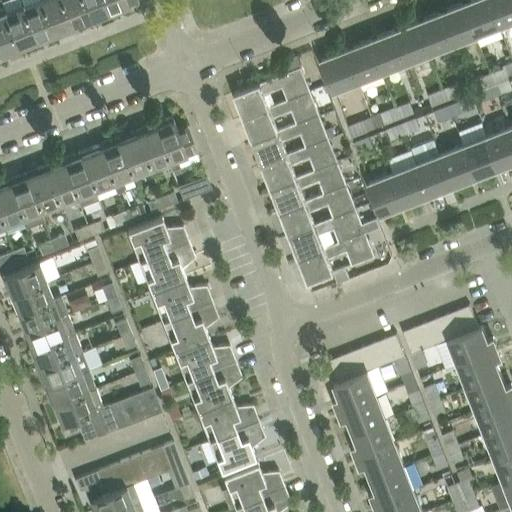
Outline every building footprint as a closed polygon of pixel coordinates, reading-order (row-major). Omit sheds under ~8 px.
[(43,0),(34,0),(24,4),(38,40),(39,42),(57,35),(43,0)] [(64,0),(43,0),(57,35),(62,32),(62,30),(74,25),(64,0)] [(64,0),(74,25),(75,27),(81,25),(80,23),(92,18),(85,0),(64,0)] [(106,0),(85,0),(92,18),(93,20),(111,13),(106,0)] [(106,0),(111,13),(130,5),(129,3),(137,0),(106,0)] [(490,0),(467,0),(464,1),(476,33),(500,24),(490,0)] [(511,0),(490,0),(500,24),(511,18),(511,0)] [(464,1),(441,10),(453,42),(476,33),(464,1)] [(24,4),(5,11),(20,49),(26,47),(25,45),(38,40),(24,4)] [(0,51),(2,56),(20,49),(5,11),(3,6),(0,7),(0,51)] [(441,10),(417,20),(429,51),(453,42),(441,10)] [(417,20),(394,29),(406,60),(429,51),(417,20)] [(394,29),(370,38),(382,70),(406,60),(394,29)] [(370,38),(347,47),(359,79),(382,70),(370,38)] [(359,79),(347,47),(323,57),(335,88),(359,79)] [(298,53),(279,61),(283,72),(302,65),(298,53)] [(505,67),(492,72),(496,82),(509,77),(508,74),(511,72),(511,61),(504,64),(505,67)] [(283,72),(235,91),(245,115),(271,105),(265,91),(283,84),(288,97),(312,89),(302,65),(283,72)] [(478,77),(482,88),(496,82),(492,72),(478,77)] [(496,82),(500,93),(511,88),(511,84),(510,80),(509,77),(496,82)] [(457,82),(443,87),(447,98),(462,92),(457,82)] [(496,82),(482,88),(486,99),(500,93),(496,82)] [(443,87),(429,93),(433,103),(447,98),(443,87)] [(271,105),(245,115),(254,138),(280,128),(275,115),(292,108),(298,121),(321,112),(312,89),(288,97),(271,105)] [(464,98),(450,104),(454,114),(468,109),(464,98)] [(411,100),(396,105),(401,116),(415,110),(411,100)] [(450,104),(435,109),(439,120),(454,114),(450,104)] [(396,105),(382,111),(386,122),(401,116),(396,105)] [(280,128),(254,138),(263,162),(289,152),(289,151),(284,138),(302,131),(307,145),(330,136),(321,112),(298,121),(280,128)] [(166,118),(154,122),(155,124),(169,160),(173,169),(181,165),(178,156),(188,152),(197,148),(188,125),(178,128),(174,117),(173,118),(172,115),(166,118)] [(417,116),(403,122),(407,132),(421,127),(417,116)] [(364,119),(348,125),(352,135),(368,129),(364,119)] [(483,121),(460,130),(465,142),(477,174),(501,165),(488,133),(487,134),(483,121)] [(148,125),(136,129),(137,132),(151,167),(165,161),(169,160),(155,124),(154,122),(148,125)] [(403,122),(388,128),(392,138),(407,132),(403,122)] [(511,124),(488,133),(501,165),(511,160),(511,124)] [(136,129),(118,136),(133,174),(151,167),(137,132),(136,129)] [(374,146),(370,135),(355,141),(359,152),(374,146)] [(118,136),(100,143),(114,181),(118,190),(126,187),(123,178),(133,174),(118,136)] [(289,152),(263,162),(272,185),(298,175),(293,162),(311,155),(316,168),(339,159),(330,136),(307,145),(289,152)] [(465,142),(441,152),(454,183),(477,174),(465,142)] [(100,143),(81,151),(96,188),(114,181),(100,143)] [(75,153),(63,158),(64,160),(65,162),(78,195),(81,204),(99,197),(95,188),(96,188),(81,151),(75,153)] [(441,152),(418,161),(430,192),(454,183),(441,152)] [(57,160),(44,165),(46,167),(46,169),(59,202),(78,195),(63,158),(57,160)] [(298,175),(272,185),(281,209),(308,199),(302,185),(320,178),(326,192),(348,183),(339,159),(316,168),(298,175)] [(418,161),(394,170),(407,201),(430,192),(418,161)] [(39,167),(27,172),(27,174),(28,176),(41,210),(59,202),(46,169),(46,167),(44,165),(39,167)] [(407,201),(394,170),(370,179),(383,211),(407,201)] [(20,175),(8,179),(9,182),(9,181),(23,217),(26,226),(45,218),(41,210),(28,176),(27,174),(27,172),(20,175)] [(207,173),(178,184),(183,198),(187,196),(213,186),(208,175),(207,173)] [(2,182),(0,182),(0,211),(5,224),(23,217),(9,181),(9,182),(8,179),(2,182)] [(308,199),(281,209),(290,232),(316,222),(311,209),(329,202),(335,215),(357,206),(348,183),(326,192),(308,199)] [(174,189),(162,194),(166,204),(178,200),(174,189)] [(166,204),(162,194),(148,200),(152,210),(166,204)] [(138,204),(125,209),(129,219),(142,214),(138,204)] [(316,222),(290,232),(300,256),(326,245),(320,232),(335,226),(340,240),(381,224),(378,216),(363,221),(357,206),(335,215),(316,222)] [(129,219),(125,209),(111,214),(115,224),(129,219)] [(162,214),(128,227),(133,240),(138,238),(140,237),(147,255),(189,238),(183,223),(166,225),(162,214)] [(102,218),(89,223),(93,233),(106,228),(102,218)] [(93,233),(89,223),(76,228),(80,238),(93,233)] [(326,245),(300,256),(309,280),(334,270),(335,270),(330,256),(348,249),(353,263),(376,254),(367,230),(381,225),(381,224),(340,240),(326,245)] [(65,232),(52,238),(56,248),(69,242),(65,232)] [(56,248),(52,238),(39,243),(43,253),(56,248)] [(96,238),(85,242),(93,261),(103,257),(96,238)] [(189,238),(147,255),(155,275),(147,277),(151,288),(185,274),(182,265),(195,254),(189,238)] [(24,245),(14,249),(19,262),(29,258),(24,245)] [(0,269),(19,262),(14,249),(0,254),(0,269)] [(103,257),(93,261),(98,273),(108,269),(103,257)] [(20,267),(2,275),(9,294),(47,279),(39,260),(20,267)] [(335,270),(334,270),(339,280),(350,276),(346,265),(335,270)] [(185,274),(151,288),(156,300),(163,297),(170,314),(213,298),(206,282),(189,284),(185,274)] [(14,298),(18,311),(54,297),(47,279),(9,294),(11,299),(14,298)] [(112,280),(102,284),(107,298),(117,294),(112,280)] [(16,312),(24,330),(69,312),(62,294),(54,297),(18,311),(16,312)] [(117,294),(107,298),(112,310),(122,306),(117,294)] [(213,298),(170,314),(178,334),(170,337),(174,347),(209,334),(205,324),(219,313),(213,298)] [(471,302),(458,307),(467,330),(479,325),(471,302)] [(458,307),(447,312),(456,335),(467,330),(458,307)] [(447,312),(436,316),(444,339),(449,337),(450,337),(456,335),(447,312)] [(69,313),(24,330),(31,349),(76,331),(69,313)] [(436,316),(424,320),(433,343),(444,339),(436,316)] [(126,317),(116,321),(121,335),(132,330),(126,317)] [(424,320),(413,325),(422,347),(433,343),(424,320)] [(450,337),(459,361),(497,346),(493,336),(488,338),(482,324),(479,325),(467,330),(456,335),(450,337)] [(413,325),(403,329),(412,352),(421,348),(422,347),(413,325)] [(132,330),(121,335),(126,347),(137,343),(132,330)] [(31,349),(38,367),(82,350),(81,349),(83,348),(76,331),(31,349)] [(397,331),(386,336),(395,358),(396,358),(406,354),(407,354),(398,331),(397,331)] [(209,334),(174,347),(179,359),(187,356),(194,374),(236,357),(230,342),(213,344),(209,334)] [(386,336),(375,340),(384,363),(395,358),(386,336)] [(375,340),(363,344),(372,367),(384,363),(375,340)] [(361,372),(367,369),(372,367),(363,344),(352,349),(361,372)] [(459,361),(468,385),(500,372),(495,358),(501,356),(497,346),(459,361)] [(421,348),(412,352),(417,366),(427,362),(428,362),(422,347),(421,348)] [(352,349),(341,353),(350,376),(361,372),(352,349)] [(38,367),(45,386),(89,368),(82,350),(38,367)] [(130,357),(135,370),(146,366),(141,353),(130,357)] [(330,357),(339,380),(350,376),(341,353),(330,357)] [(406,354),(396,358),(401,372),(411,368),(412,368),(407,354),(406,354)] [(236,357),(194,374),(201,394),(194,397),(198,407),(232,394),(228,384),(242,373),(236,357)] [(146,366),(135,370),(140,383),(151,379),(146,366)] [(45,386),(52,404),(96,387),(89,368),(45,386)] [(335,399),(339,408),(377,393),(367,369),(361,372),(350,376),(339,380),(335,382),(341,396),(335,399)] [(468,385),(477,408),(511,394),(511,384),(511,383),(506,386),(500,372),(468,385)] [(436,381),(425,386),(430,399),(441,395),(436,381)] [(153,385),(142,389),(151,413),(162,408),(153,385)] [(64,435),(81,429),(76,417),(87,412),(98,408),(98,407),(103,405),(103,404),(96,387),(52,404),(64,435)] [(420,387),(410,391),(415,405),(425,401),(420,387)] [(142,389),(131,394),(140,417),(151,413),(142,389)] [(348,416),(354,429),(386,417),(377,393),(339,408),(343,418),(348,416)] [(131,394),(120,398),(129,421),(140,417),(131,394)] [(232,394),(198,407),(202,419),(210,416),(217,434),(259,417),(253,401),(236,404),(232,394)] [(511,394),(477,408),(486,431),(511,421),(511,394)] [(441,395),(430,399),(436,413),(447,409),(441,395)] [(120,398),(109,402),(118,425),(129,421),(120,398)] [(425,401),(415,405),(421,419),(431,415),(425,401)] [(103,405),(98,407),(107,430),(118,425),(109,402),(103,404),(103,405)] [(177,403),(168,407),(172,418),(181,414),(177,403)] [(98,408),(87,412),(96,434),(107,430),(98,407),(98,408)] [(76,417),(81,429),(85,438),(96,434),(87,412),(76,417)] [(259,417),(217,434),(225,453),(217,456),(221,467),(256,454),(252,443),(265,433),(259,417)] [(353,446),(357,455),(395,440),(386,417),(354,429),(359,443),(353,446)] [(511,421),(486,431),(495,455),(511,448),(511,421)] [(454,428),(444,433),(449,446),(460,442),(454,428)] [(438,434),(428,439),(433,452),(444,448),(438,434)] [(163,443),(172,466),(183,462),(174,438),(163,443)] [(367,463),(372,476),(404,464),(395,440),(357,455),(361,465),(367,463)] [(460,442),(449,446),(454,460),(465,456),(460,442)] [(163,443),(152,447),(161,471),(168,468),(172,466),(163,443)] [(152,447),(141,451),(150,475),(161,471),(152,447)] [(444,448),(433,452),(439,466),(449,462),(444,448)] [(511,448),(495,455),(505,478),(511,475),(511,448)] [(141,451),(130,456),(139,479),(150,475),(141,451)] [(130,456),(119,460),(128,485),(134,482),(134,481),(139,479),(130,456)] [(239,467),(223,473),(228,485),(236,482),(243,500),(285,484),(279,468),(261,469),(258,459),(239,467)] [(119,460),(108,464),(117,488),(127,484),(127,485),(128,485),(119,460)] [(172,466),(168,468),(176,487),(179,486),(190,481),(183,462),(172,466)] [(108,464),(97,469),(106,493),(117,488),(108,464)] [(371,492),(375,502),(414,487),(404,464),(372,476),(377,490),(371,492)] [(204,466),(193,470),(196,477),(206,473),(204,466)] [(84,486),(94,511),(111,511),(134,503),(134,502),(141,500),(134,482),(128,485),(127,485),(127,484),(117,488),(106,493),(96,469),(75,477),(80,488),(84,486)] [(462,479),(460,480),(465,494),(476,490),(470,476),(462,479)] [(457,481),(449,484),(449,485),(454,498),(465,494),(460,480),(457,481)] [(190,481),(179,486),(184,498),(195,494),(190,481)] [(285,484),(243,500),(247,511),(278,511),(277,510),(291,499),(285,484)] [(385,510),(385,511),(419,511),(423,511),(414,487),(375,502),(379,511),(385,510)] [(476,490),(465,494),(470,508),(473,507),(481,504),(476,490)] [(465,494),(454,498),(459,511),(461,511),(468,509),(470,508),(465,494)] [(134,503),(111,511),(145,511),(141,500),(134,503)]
